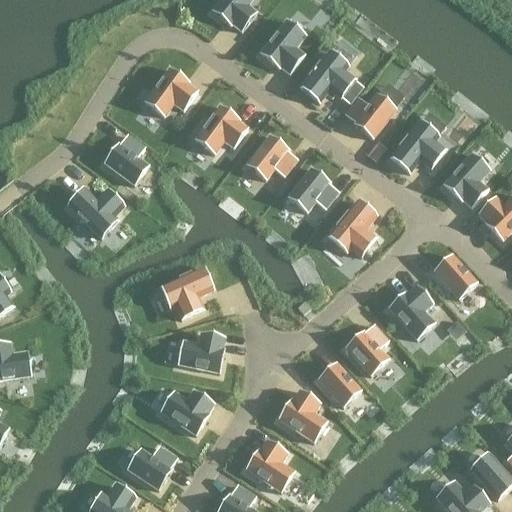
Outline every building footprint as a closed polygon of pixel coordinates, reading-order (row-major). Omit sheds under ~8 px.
[(259,0),(229,0),(214,19),(233,34),(234,33),(243,40),(260,18),(251,11),(259,0)] [(308,42),(289,27),(262,62),(281,77),(283,75),(292,82),(308,61),(299,54),(308,42)] [(338,44),(299,93),(318,108),(328,94),(339,103),(341,101),(349,107),(360,93),(352,86),(354,84),(343,76),(357,58),(338,44)] [(193,89),(173,74),(146,110),(166,125),(176,111),(187,120),(202,99),(191,91),(193,89)] [(396,118),(375,102),(366,113),(356,106),(345,120),(355,128),(353,130),(373,146),(396,118)] [(242,126),(223,112),(196,148),(216,162),(226,149),(236,156),(252,135),(241,127),(242,126)] [(439,145),(418,129),(390,165),(410,181),(420,168),(431,176),(446,157),(435,149),(439,145)] [(147,154),(129,142),(123,152),(121,151),(106,171),(136,193),(151,173),(140,165),(147,154)] [(292,157),(273,142),(249,173),(267,188),(276,177),(286,185),(301,166),(291,158),(292,157)] [(379,149),(369,163),(377,169),(388,156),(379,149)] [(490,177),(471,160),(443,191),(462,208),(463,207),(473,215),(489,197),(479,189),(490,177)] [(333,190),(314,174),(289,205),(309,221),(318,209),(328,217),(343,199),(333,191),(333,190)] [(101,208),(88,195),(71,211),(105,245),(122,229),(119,225),(131,213),(113,196),(101,208)] [(511,240),(511,204),(502,214),(492,205),(477,220),(487,230),(486,231),(504,248),(511,240)] [(381,223),(362,207),(331,244),(350,260),(353,256),(364,265),(381,245),(370,236),(381,223)] [(478,291),(451,260),(432,277),(459,307),(478,291)] [(219,298),(208,275),(163,295),(173,318),(178,316),(184,328),(208,317),(202,305),(219,298)] [(14,299),(0,279),(0,327),(18,315),(9,303),(14,299)] [(433,311),(417,293),(408,301),(406,299),(388,315),(418,348),(436,331),(425,319),(433,311)] [(389,349),(374,333),(365,341),(362,339),(345,356),(372,384),(389,367),(380,357),(389,349)] [(230,346),(204,341),(201,352),(185,349),(180,373),(225,382),(229,358),(228,357),(230,346)] [(15,363),(14,351),(0,352),(0,388),(34,384),(31,361),(15,363)] [(364,399),(339,371),(321,388),(346,415),(364,399)] [(219,412),(197,398),(190,409),(176,400),(163,420),(200,444),(213,423),(212,423),(219,412)] [(324,412),(303,398),(296,408),(294,407),(281,428),(317,451),(330,431),(317,422),(324,412)] [(0,425),(3,419),(0,417),(0,457),(11,438),(0,431),(0,425)] [(291,462),(270,448),(263,458),(261,457),(248,478),(285,501),(298,480),(285,472),(291,462)] [(180,466),(161,455),(155,465),(143,457),(130,478),(163,498),(176,478),(173,476),(180,466)] [(511,495),(511,486),(488,460),(470,477),(498,508),(511,495)] [(465,500),(455,490),(437,507),(441,511),(489,511),(490,511),(473,492),(465,500)] [(135,511),(139,507),(117,493),(109,505),(105,502),(97,511),(135,511)] [(255,511),(259,506),(240,493),(233,504),(232,503),(225,511),(255,511)]
